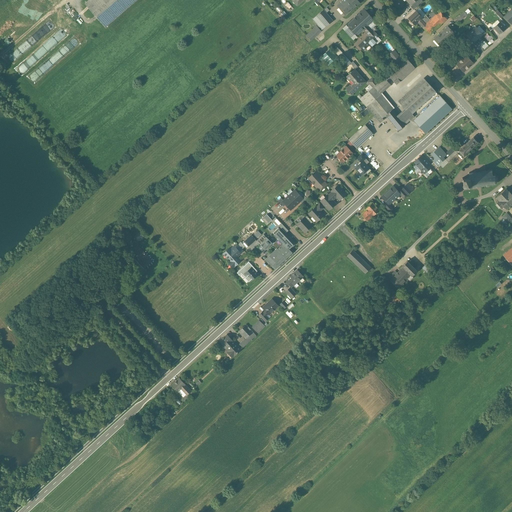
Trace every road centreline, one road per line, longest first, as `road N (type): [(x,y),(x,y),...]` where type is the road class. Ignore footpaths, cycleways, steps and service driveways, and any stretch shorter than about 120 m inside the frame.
road 1 (secondary): [(22,511),(466,106)]
road 2 (secondary): [(373,0),(466,106)]
